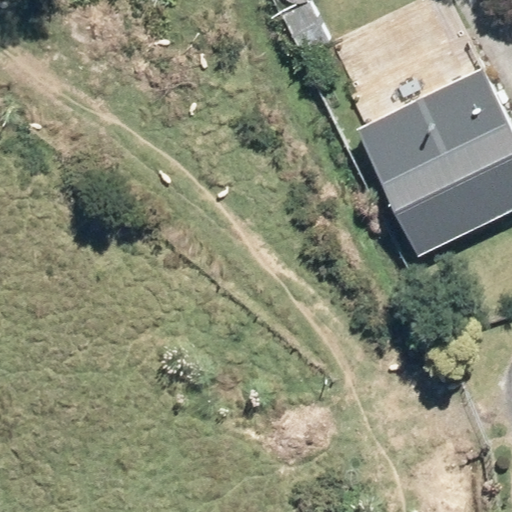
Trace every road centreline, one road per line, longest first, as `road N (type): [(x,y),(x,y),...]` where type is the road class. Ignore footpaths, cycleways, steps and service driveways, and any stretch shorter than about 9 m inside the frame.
road 1 (track): [(511,406),(455,419),(142,167),(0,65)]
road 2 (track): [(388,365),(396,511)]
